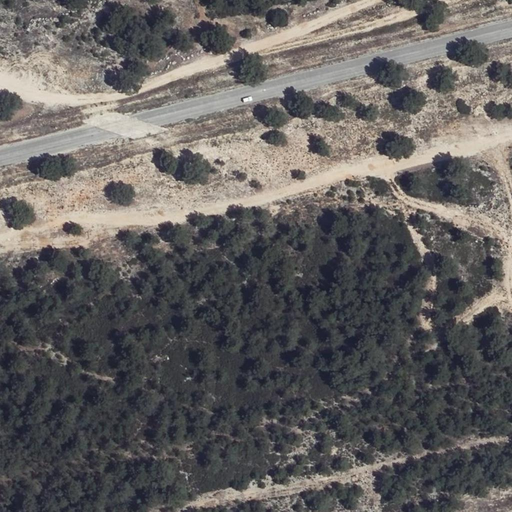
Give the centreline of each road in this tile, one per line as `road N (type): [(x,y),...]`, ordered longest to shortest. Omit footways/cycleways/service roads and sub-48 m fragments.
road 1 (unclassified): [(0,155),(511,29)]
road 2 (track): [(0,241),(422,158),(511,132)]
road 3 (track): [(0,77),(53,99),(105,102),(372,0)]
